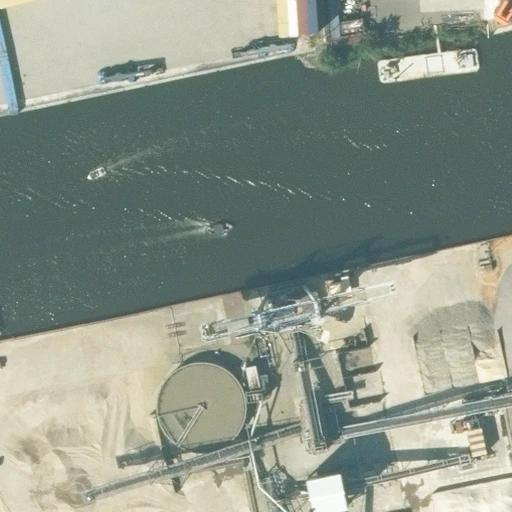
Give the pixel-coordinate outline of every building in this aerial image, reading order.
[(342,281),(329,283),(332,298),(353,293),(349,275),(341,277),(342,281)] [(241,395),(241,394),(240,385),(238,377),(233,368),(228,362),(221,356),(212,351),(203,348),(193,347),(185,348),(176,351),(167,356),(160,362),(155,368),(150,378),(147,387),(147,395),(148,403),(150,411),(155,421),(160,427),(166,433),(176,438),(185,441),(191,442),(200,441),(210,439),(218,435),(225,430),(233,421),(237,413),(240,404),(241,395)] [(256,365),(246,368),(251,391),(261,388),(256,365)] [(481,426),(467,431),(472,455),(487,452),(481,426)] [(343,468),(307,475),(314,511),(350,504),(343,468)]
